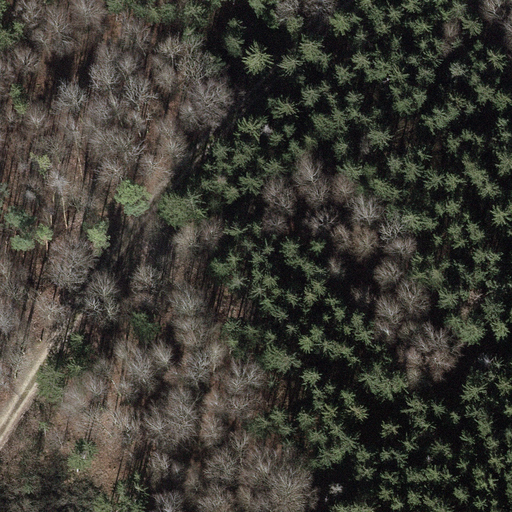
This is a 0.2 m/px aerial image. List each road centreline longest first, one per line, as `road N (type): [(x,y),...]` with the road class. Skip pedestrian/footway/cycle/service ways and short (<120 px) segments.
road 1 (track): [(358,0),(80,303),(0,424)]
road 2 (track): [(511,123),(423,142),(239,214),(176,260),(118,262)]
road 3 (track): [(511,354),(352,465),(308,511)]
